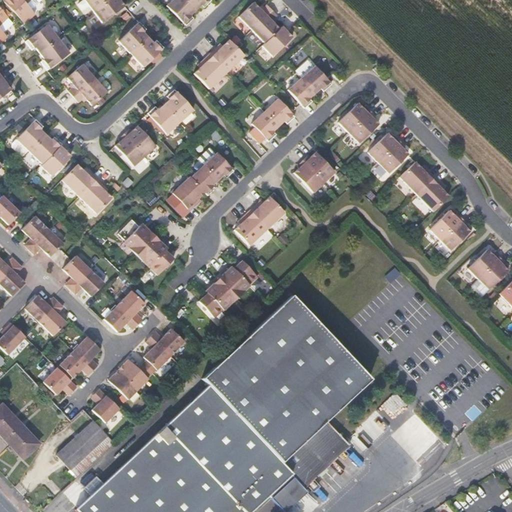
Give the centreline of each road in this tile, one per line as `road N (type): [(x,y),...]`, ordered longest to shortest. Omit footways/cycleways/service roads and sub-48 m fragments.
road 1 (residential): [(176,283),(204,254),(207,219),(350,86),(376,87),(511,235)]
road 2 (residential): [(187,46),(87,133)]
